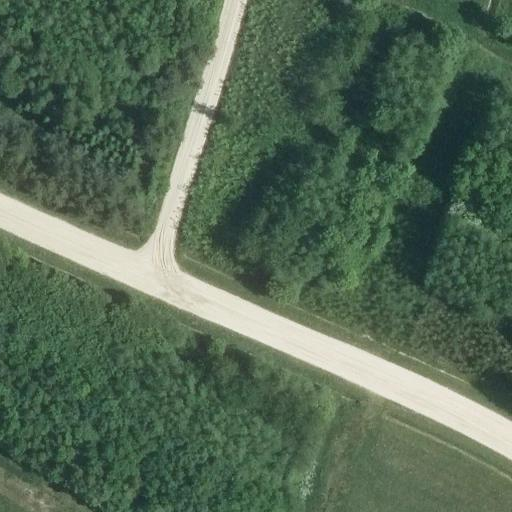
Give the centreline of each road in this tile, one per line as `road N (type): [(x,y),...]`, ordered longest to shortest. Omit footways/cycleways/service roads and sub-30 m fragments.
road 1 (track): [(511,440),(0,207)]
road 2 (track): [(232,0),(150,277)]
